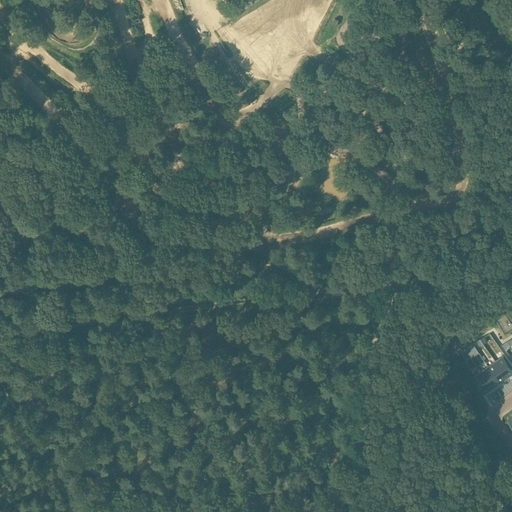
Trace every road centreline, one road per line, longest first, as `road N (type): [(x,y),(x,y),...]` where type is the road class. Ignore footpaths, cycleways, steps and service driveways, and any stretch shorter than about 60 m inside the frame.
road 1 (track): [(0,333),(400,282)]
road 2 (track): [(400,282),(384,312),(366,454),(371,511)]
